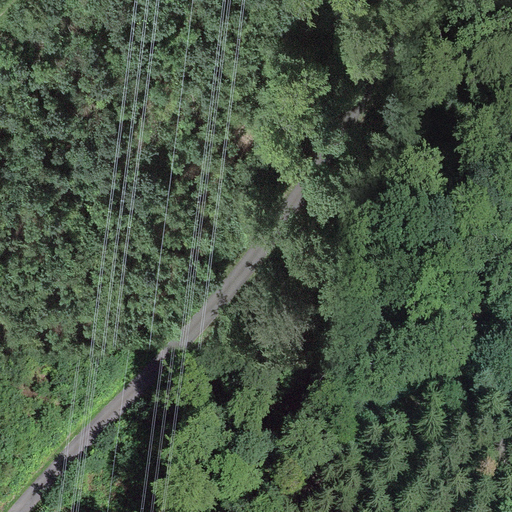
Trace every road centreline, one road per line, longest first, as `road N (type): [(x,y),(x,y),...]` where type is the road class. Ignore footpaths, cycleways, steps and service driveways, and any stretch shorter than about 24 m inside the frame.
road 1 (track): [(19,511),(280,226),(420,0)]
road 2 (track): [(284,511),(338,465),(425,414),(481,356),(463,409),(398,511)]
